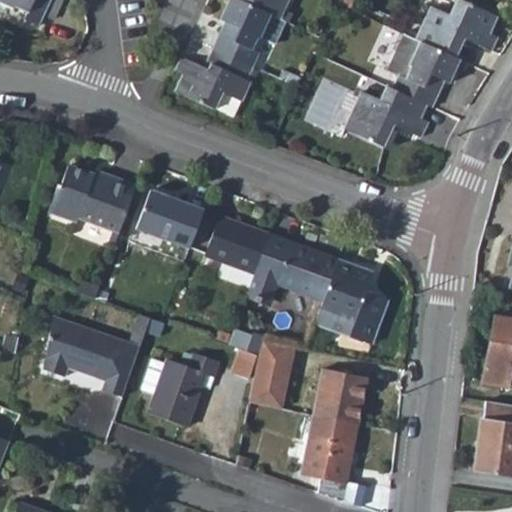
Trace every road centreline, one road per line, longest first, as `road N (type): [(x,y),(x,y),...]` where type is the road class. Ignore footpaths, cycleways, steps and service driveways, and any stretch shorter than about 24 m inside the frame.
road 1 (residential): [(449,240),(91,101)]
road 2 (residential): [(426,511),(449,240)]
road 3 (residential): [(449,240),(466,180),(511,103)]
